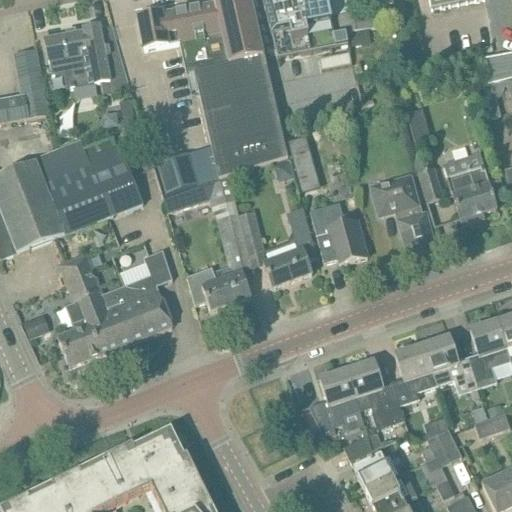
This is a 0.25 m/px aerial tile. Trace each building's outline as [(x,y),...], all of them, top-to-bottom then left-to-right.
[(261,59),(248,0),(247,0),(163,17),(162,17),(138,21),(145,54),(180,48),(187,79),(195,78),(219,183),(284,163),(263,59),(261,59)] [(261,0),(278,62),(348,49),(346,38),(334,40),(326,0),(261,0)] [(326,0),(334,39),(355,35),(351,16),(340,18),(338,10),(387,0),(326,0)] [(428,0),(431,13),(485,3),(484,0),(428,0)] [(511,0),(511,4),(511,57),(483,63),(488,89),(505,86),(511,83),(511,0)] [(130,93),(112,29),(100,31),(99,29),(83,32),(84,35),(45,42),(52,79),(66,77),(69,90),(70,89),(71,92),(93,88),(93,89),(108,86),(110,98),(130,93)] [(22,101),(0,104),(0,127),(47,119),(35,55),(14,59),(22,101)] [(349,57),(342,58),(344,70),(351,68),(349,57)] [(342,58),(334,60),(336,71),(344,70),(342,58)] [(334,60),(326,61),(329,73),(336,71),(334,60)] [(326,61),(319,63),(321,74),(329,73),(326,61)] [(503,95),(503,92),(506,91),(505,86),(488,89),(482,91),(491,123),(500,121),(495,102),(498,102),(503,95)] [(130,104),(119,106),(125,140),(136,138),(130,104)] [(305,129),(288,133),(300,183),(316,179),(311,158),(312,158),(305,129)] [(91,169),(45,187),(66,240),(145,209),(120,147),(118,148),(115,141),(85,153),(91,169)] [(442,167),(452,199),(461,228),(477,223),(476,219),(497,213),(493,201),(505,197),(501,185),(490,189),(480,156),(442,167)] [(188,157),(156,167),(166,198),(197,189),(188,157)] [(290,162),(273,167),(277,183),(295,178),(295,177),(291,164),(290,162)] [(36,165),(0,179),(0,263),(0,264),(17,258),(64,239),(64,240),(66,240),(45,187),(36,165)] [(433,172),(419,176),(428,208),(443,204),(433,172)] [(238,219),(240,219),(235,204),(230,182),(213,187),(213,188),(163,204),(168,218),(209,205),(213,218),(215,217),(225,258),(231,255),(246,250),(238,219)] [(399,226),(403,239),(408,258),(434,251),(425,219),(420,221),(410,183),(373,193),(380,220),(399,215),(402,226),(399,226)] [(339,207),(310,215),(310,216),(319,248),(324,268),(338,264),(339,270),(368,262),(362,243),(358,227),(355,216),(343,219),(339,207)] [(286,218),(301,255),(263,270),(272,293),(312,278),(308,265),(317,262),(303,212),(286,218)] [(261,244),(252,216),(240,219),(238,219),(246,250),(261,244)] [(172,331),(156,290),(172,284),(163,257),(145,264),(152,282),(126,293),(131,305),(145,341),(172,331)] [(100,298),(85,260),(60,269),(74,306),(79,305),(80,306),(99,298),(100,298)] [(212,271),(187,281),(195,311),(207,306),(210,316),(251,301),(243,278),(218,287),(212,271)] [(145,341),(131,305),(126,293),(117,296),(101,303),(107,318),(105,318),(107,323),(97,327),(100,336),(92,339),(100,359),(145,341)] [(92,339),(100,336),(97,327),(107,323),(105,318),(107,318),(101,303),(99,298),(80,306),(89,329),(57,341),(69,371),(100,359),(92,339)] [(45,319),(25,327),(31,343),(51,335),(45,319)] [(511,321),(496,326),(510,367),(511,367),(511,370),(511,321)] [(510,367),(496,326),(470,335),(478,360),(466,364),(476,394),(497,387),(492,373),(510,367)] [(466,364),(457,367),(449,342),(421,351),(434,393),(454,386),(458,400),(476,394),(466,364)] [(403,385),(391,389),(403,425),(405,424),(401,412),(418,407),(416,399),(434,393),(421,351),(395,359),(403,385)] [(346,375),(360,417),(372,413),(374,418),(372,418),(378,434),(403,425),(391,389),(382,392),(374,366),(346,375)] [(326,405),(309,411),(323,440),(335,436),(334,432),(341,430),(344,429),(342,423),(360,417),(346,375),(319,384),(326,405)] [(500,409),(487,413),(490,422),(497,420),(503,418),(500,409)] [(482,412),(471,416),(475,427),(486,423),(482,412)] [(486,423),(475,427),(480,442),(511,432),(505,417),(503,418),(497,420),(490,422),(486,423)] [(444,423),(438,425),(442,438),(447,435),(448,435),(444,423)] [(442,438),(436,441),(450,468),(461,463),(447,435),(442,438)] [(212,511),(187,461),(183,463),(174,445),(173,445),(172,442),(166,440),(163,441),(140,452),(141,453),(140,453),(135,455),(132,451),(104,465),(105,467),(81,478),(80,476),(52,490),(53,492),(30,503),(29,502),(7,511),(212,511)] [(373,454),(369,440),(343,453),(350,466),(373,454)] [(426,446),(434,462),(440,473),(450,468),(436,441),(426,446)] [(353,472),(365,496),(393,483),(381,458),(353,472)] [(440,473),(434,462),(424,467),(430,478),(440,473)] [(493,511),(511,511),(511,475),(483,490),(493,511)] [(393,483),(365,496),(372,511),(394,511),(417,501),(405,477),(393,483)] [(447,484),(436,489),(443,505),(455,500),(447,484)] [(394,511),(422,511),(417,501),(394,511)] [(472,511),(468,502),(456,507),(458,511),(472,511)]
